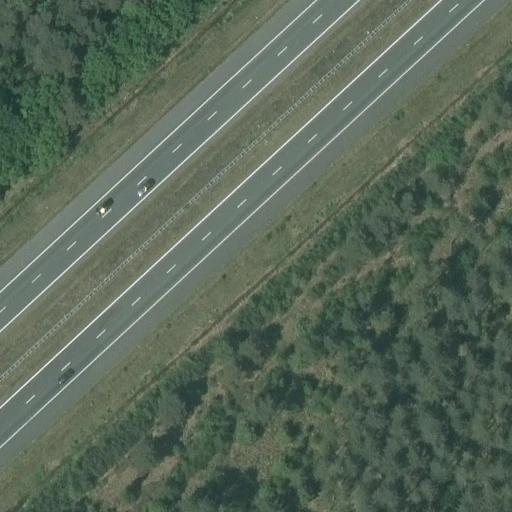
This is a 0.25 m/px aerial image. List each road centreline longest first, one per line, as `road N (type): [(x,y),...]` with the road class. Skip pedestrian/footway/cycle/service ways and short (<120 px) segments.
road 1 (motorway): [(0,434),(469,0)]
road 2 (motorway): [(339,0),(0,312)]
